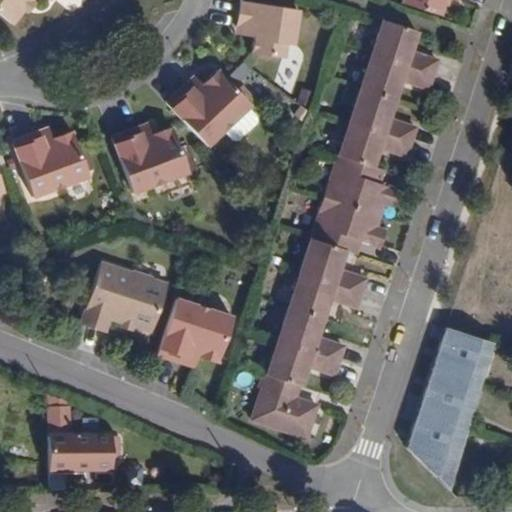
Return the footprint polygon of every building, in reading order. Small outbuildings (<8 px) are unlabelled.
[(0,0),(0,11),(13,22),(25,7),(30,0),(0,0)] [(35,1),(33,0),(30,0),(25,7),(29,10),(35,1)] [(293,43),(299,7),(250,0),(241,0),(237,25),(252,27),(251,34),(255,35),(252,51),(284,56),(286,42),(293,43)] [(402,0),(402,1),(440,13),(444,0),(402,0)] [(418,30),(384,18),(372,53),(434,73),(438,58),(414,50),(411,52),(405,51),(407,45),(409,45),(413,43),(418,30)] [(252,27),(237,25),(236,32),(251,34),(252,27)] [(434,73),(372,53),(361,86),(395,97),(400,83),(398,79),(396,79),(398,73),(403,75),(405,78),(429,86),(434,73)] [(167,101),(207,144),(251,103),(218,68),(203,83),(199,78),(192,85),(188,81),(167,101)] [(195,74),(188,81),(192,85),(199,78),(195,74)] [(395,97),(361,86),(351,119),(412,139),(416,125),(392,117),(389,119),(383,118),(385,112),(387,112),(391,110),(395,97)] [(412,139),(351,119),(340,153),(374,164),(378,151),(376,146),(374,146),(376,140),(381,142),(383,145),(407,153),(412,139)] [(149,122),(140,125),(142,130),(151,127),(149,122)] [(112,136),(133,191),(189,170),(172,126),(153,133),(151,127),(142,130),(140,125),(112,136)] [(49,126),(40,130),(42,135),(51,131),(49,126)] [(13,140),(33,196),(89,175),(73,130),(54,137),(51,131),(42,135),(40,130),(13,140)] [(374,164),(340,153),(331,180),(329,179),(324,194),(381,213),(385,201),(395,204),(400,188),(380,181),(369,178),(374,164)] [(384,168),(374,164),(369,178),(380,181),(384,168)] [(319,209),(321,210),(312,237),(346,248),(350,235),(361,238),(381,245),(386,229),(377,225),(381,213),(324,194),(319,209)] [(361,238),(350,235),(346,248),(357,251),(361,238)] [(346,248),(312,237),(301,271),(362,291),(367,277),(343,269),(339,271),(334,269),(336,263),(337,264),(342,262),(346,248)] [(106,330),(110,316),(123,321),(133,324),(152,330),(167,283),(153,278),(153,277),(134,270),(133,272),(101,261),(81,322),(106,330)] [(362,291),(301,271),(290,304),(324,315),(328,302),(326,298),(325,297),(326,291),(332,293),(334,297),(358,305),(362,291)] [(218,360),(233,315),(176,297),(158,353),(186,362),(187,357),(197,360),(199,354),(218,360)] [(324,315),(290,304),(279,337),(340,357),(345,343),(321,335),(317,337),(312,336),(314,330),(315,330),(320,328),(324,315)] [(446,328),(406,449),(435,477),(448,462),(488,341),(446,328)] [(340,357),(279,337),(268,371),(298,381),(302,382),(307,368),(304,364),(303,364),(305,358),(310,360),(312,363),(336,371),(340,357)] [(268,371),(264,370),(259,385),(263,386),(253,417),(308,435),(318,403),(293,395),(298,381),(268,371)] [(48,426),(68,426),(67,406),(48,406),(48,426)] [(110,468),(110,464),(110,436),(46,436),(47,469),(110,468)]
